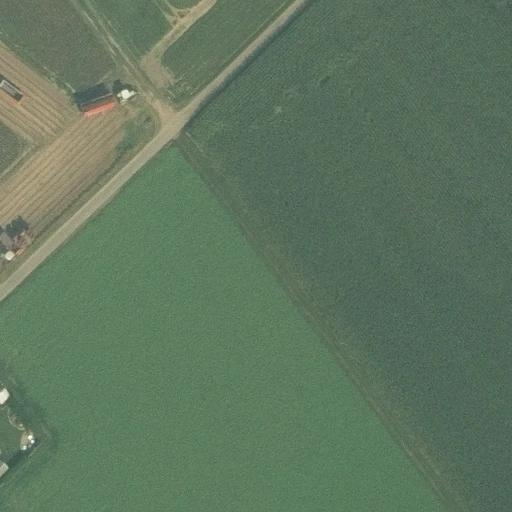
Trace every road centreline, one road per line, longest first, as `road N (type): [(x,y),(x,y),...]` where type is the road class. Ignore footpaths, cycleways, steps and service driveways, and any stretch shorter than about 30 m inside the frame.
road 1 (track): [(452,511),(78,0)]
road 2 (unclassified): [(306,0),(0,296)]
